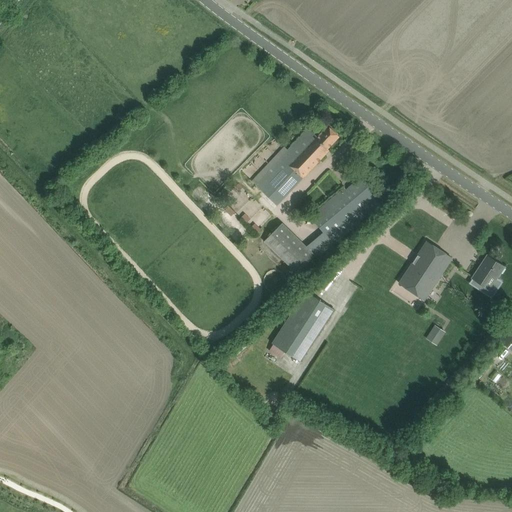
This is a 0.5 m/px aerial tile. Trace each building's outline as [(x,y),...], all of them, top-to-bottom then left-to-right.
[(256,185),(277,206),(329,150),(328,149),(339,136),(328,126),(318,137),(309,129),(256,185)] [(311,217),(333,244),(382,203),(361,179),(364,176),(353,165),(345,172),(355,183),(347,190),(345,188),(311,217)] [(263,243),(295,275),(313,257),(280,225),(263,243)] [(427,241),(400,283),(425,300),(452,258),(427,241)] [(505,267),(488,256),(473,278),(470,283),(491,298),(502,282),(497,279),(505,267)] [(273,344),(300,361),(334,309),(307,291),(273,344)] [(511,322),(498,339),(511,351),(511,322)] [(425,339),(436,346),(444,333),(434,326),(425,339)]
